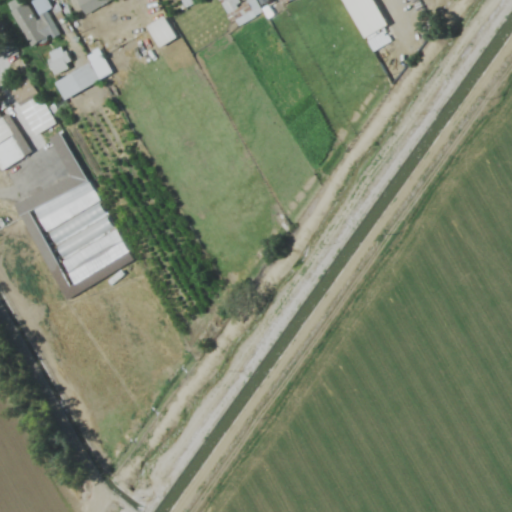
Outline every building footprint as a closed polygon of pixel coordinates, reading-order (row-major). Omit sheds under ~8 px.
[(27,49),(54,35),(43,14),(50,10),(45,0),(33,0),(27,3),(25,0),(13,0),(5,5),(27,49)] [(81,0),(90,13),(107,1),(106,0),(81,0)] [(219,0),(232,28),(259,16),(251,0),(219,0)] [(284,0),(256,0),(260,9),(284,0)] [(66,65),(76,60),(70,49),(61,53),(59,49),(43,57),(53,77),(68,69),(66,65)] [(64,103),(99,82),(88,64),(53,84),(64,103)] [(78,143),(86,157),(102,149),(94,134),(78,143)]
